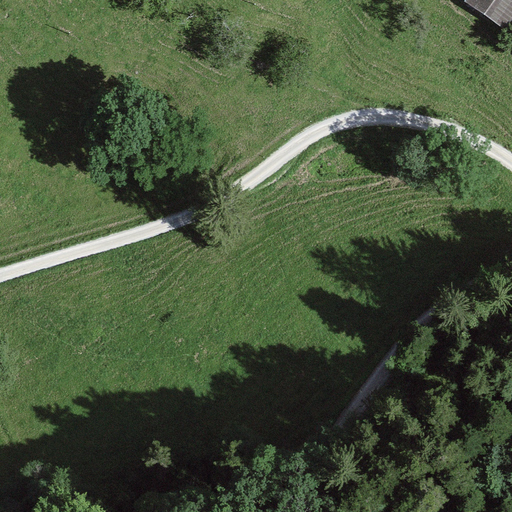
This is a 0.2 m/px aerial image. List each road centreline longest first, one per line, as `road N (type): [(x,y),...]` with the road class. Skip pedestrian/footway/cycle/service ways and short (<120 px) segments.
road 1 (track): [(0,275),(221,201),(295,143),(343,122),(375,117),(446,127),(511,162)]
road 2 (track): [(511,269),(425,320),(288,511)]
